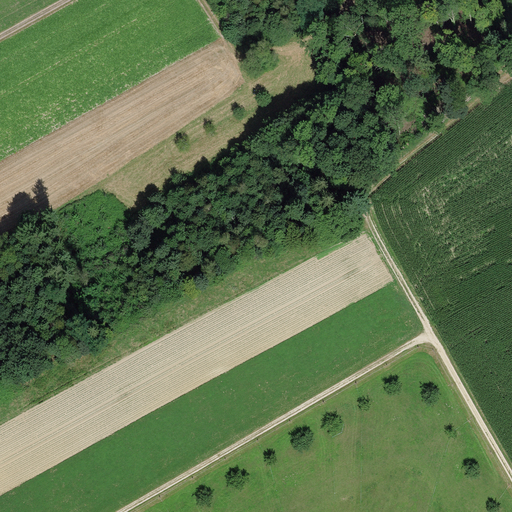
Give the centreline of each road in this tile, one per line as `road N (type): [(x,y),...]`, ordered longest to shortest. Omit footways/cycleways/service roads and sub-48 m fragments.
road 1 (track): [(511,477),(427,330),(121,511)]
road 2 (track): [(427,330),(366,219),(363,194),(473,104)]
